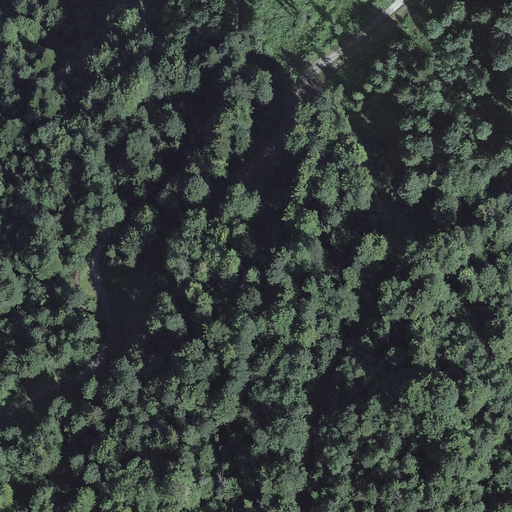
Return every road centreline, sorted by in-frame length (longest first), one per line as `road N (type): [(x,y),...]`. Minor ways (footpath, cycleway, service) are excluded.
road 1 (track): [(400,0),(313,70),(279,142),(138,281),(116,345),(76,376),(0,413)]
road 2 (track): [(237,0),(238,23),(170,187),(103,243),(95,272),(116,345)]
